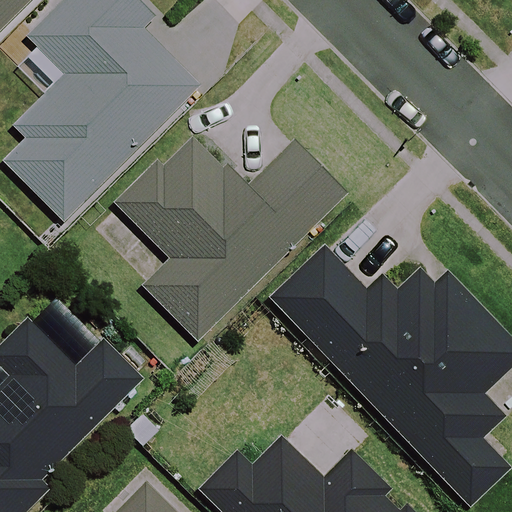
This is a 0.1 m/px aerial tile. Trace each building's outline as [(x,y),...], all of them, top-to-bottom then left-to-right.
[(0,0),(0,33),(31,0),(0,0)] [(158,21),(136,0),(70,0),(28,42),(65,79),(17,127),(28,139),(3,165),(62,224),(195,92),(141,38),(158,21)] [(193,135),(118,205),(171,263),(143,289),(191,341),(345,198),(297,145),(246,192),(193,135)] [(366,298),(322,252),(266,307),(462,511),(504,470),(474,439),(497,417),(476,396),(511,360),(511,349),(445,279),(431,292),(416,276),(397,294),(384,280),(366,298)] [(75,370),(26,323),(0,350),(0,511),(28,511),(38,503),(30,495),(139,380),(100,343),(75,370)] [(229,459),(193,497),(208,511),(400,511),(344,458),(318,485),(275,444),(245,475),(229,459)] [(172,511),(148,487),(122,511),(172,511)]
